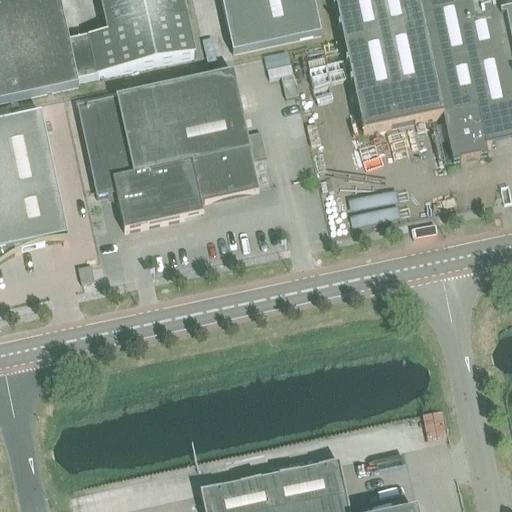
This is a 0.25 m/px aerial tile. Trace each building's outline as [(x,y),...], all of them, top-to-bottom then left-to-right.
[(0,0),(0,10),(3,24),(12,63),(20,102),(79,89),(78,86),(69,45),(59,0),(0,0)] [(88,41),(69,45),(78,86),(97,82),(195,61),(181,0),(99,0),(108,38),(88,42),(88,41)] [(220,0),(232,58),(321,39),(312,0),(220,0)] [(363,138),(443,121),(416,0),(333,0),(354,96),(363,138)] [(511,0),(416,0),(443,121),(452,167),(487,159),(486,152),(511,145),(511,0)] [(0,25),(0,65),(12,63),(3,24),(0,25)] [(12,63),(0,65),(0,106),(20,102),(12,63)] [(233,76),(77,110),(95,196),(96,202),(116,198),(117,205),(124,236),(184,223),(203,219),(201,207),(258,195),(257,186),(252,164),(265,161),(260,137),(247,140),(241,113),(236,90),(233,76)] [(292,79),(280,81),(285,103),(296,100),(292,79)] [(0,267),(1,267),(5,264),(8,262),(12,259),(17,257),(22,255),(26,253),(31,252),(36,251),(40,250),(47,249),(46,245),(61,241),(63,249),(70,249),(41,119),(0,127),(0,267)] [(91,271),(78,273),(82,288),(94,286),(91,271)] [(339,468),(200,497),(202,511),(348,511),(347,506),(346,506),(339,474),(340,474),(339,468)]
